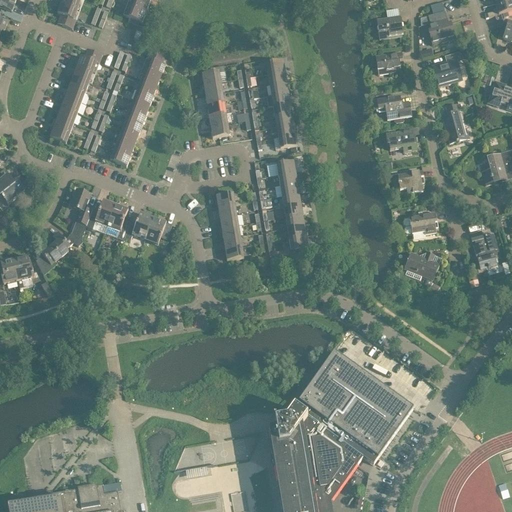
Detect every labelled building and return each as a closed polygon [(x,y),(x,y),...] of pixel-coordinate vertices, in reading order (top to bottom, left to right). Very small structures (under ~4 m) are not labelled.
[(0,0),(0,7),(12,12),(16,0),(0,0)] [(84,2),(81,0),(80,0),(63,0),(62,4),(80,12),(84,2)] [(150,3),(141,0),(129,0),(127,6),(146,13),(150,3)] [(503,15),(508,13),(511,11),(511,0),(496,5),(498,11),(487,14),(489,18),(503,15)] [(58,15),(61,16),(76,21),(76,22),(80,12),(62,4),(58,15)] [(139,23),(142,24),(146,13),(127,6),(123,17),(130,19),(128,23),(138,26),(139,23)] [(456,40),(451,23),(448,24),(445,12),(428,17),(430,24),(428,25),(430,32),(429,32),(432,46),(456,40)] [(72,30),(76,22),(76,21),(61,16),(57,24),(72,30)] [(401,17),(377,21),(380,41),(402,37),(402,36),(403,36),(402,25),(401,17)] [(511,25),(508,24),(503,40),(511,42),(511,25)] [(474,34),(469,36),(471,45),(477,44),(474,34)] [(97,64),(99,65),(102,56),(87,50),(84,59),(97,64)] [(147,60),(149,60),(149,61),(162,66),(162,65),(165,57),(150,51),(147,60)] [(432,67),(438,89),(463,82),(457,61),(461,60),(459,53),(445,57),(446,63),(432,67)] [(379,76),(394,73),(394,72),(400,71),(399,62),(403,61),(402,54),(376,58),(379,76)] [(84,59),(81,58),(77,68),(93,74),(97,64),(84,59)] [(165,67),(162,65),(162,66),(149,61),(145,71),(161,77),(165,67)] [(283,62),(266,64),(268,76),(285,73),(283,62)] [(211,74),(202,75),(204,86),(221,83),(219,74),(225,73),(224,67),(210,70),(211,74)] [(73,78),(89,84),(93,74),(77,68),(73,78)] [(142,81),(157,87),(161,77),(145,71),(142,81)] [(270,86),(287,83),(285,73),(268,76),(270,86)] [(69,88),(85,94),(89,84),(73,78),(69,88)] [(138,91),(154,97),(157,87),(142,81),(138,91)] [(221,83),(204,86),(206,97),(222,94),(221,83)] [(271,97),(288,94),(287,83),(270,86),(271,97)] [(489,104),(498,107),(499,103),(511,107),(511,89),(499,85),(497,92),(493,91),(489,104)] [(66,98),(81,104),(85,94),(69,88),(66,98)] [(134,101),(150,107),(154,97),(138,91),(134,101)] [(222,94),(206,97),(207,107),(224,105),(222,94)] [(273,107),(290,105),(288,94),(271,97),(273,107)] [(81,104),(66,98),(62,108),(78,114),(81,104)] [(403,119),(411,117),(409,105),(403,105),(403,103),(401,103),(400,98),(378,102),(379,110),(386,109),(388,121),(394,120),(394,123),(396,125),(402,124),(404,122),(403,119)] [(130,111),(146,117),(150,107),(134,101),(130,111)] [(224,105),(207,107),(209,118),(226,115),(231,114),(231,109),(225,110),(224,105)] [(275,118),(292,115),(290,105),(273,107),(275,118)] [(450,145),(467,140),(470,140),(469,137),(466,138),(459,113),(462,112),(460,105),(446,109),(448,115),(442,117),(450,145)] [(78,114),(62,108),(58,119),(74,125),(78,114)] [(146,117),(130,111),(126,121),(142,127),(146,117)] [(226,115),(209,118),(211,129),(228,126),(226,115)] [(277,129),(294,126),(292,115),(275,118),(277,129)] [(74,125),(58,119),(54,129),(70,135),(74,125)] [(142,127),(126,121),(122,131),(138,137),(142,127)] [(228,126),(211,129),(213,140),(230,137),(228,126)] [(278,139),(295,136),(294,126),(277,129),(271,130),(272,135),(278,134),(278,139)] [(50,139),(66,145),(70,135),(54,129),(50,139)] [(138,137),(122,131),(118,141),(134,148),(138,137)] [(386,136),(387,146),(389,146),(390,151),(403,149),(403,153),(417,151),(415,137),(413,138),(412,132),(386,136)] [(280,150),(297,148),(295,136),(278,139),(280,150)] [(101,139),(98,145),(104,147),(107,141),(101,139)] [(134,148),(118,141),(115,152),(131,158),(134,148)] [(486,187),(511,179),(511,174),(510,166),(511,165),(511,152),(511,151),(487,158),(490,171),(482,173),(486,187)] [(111,162),(127,168),(131,158),(115,152),(111,162)] [(294,163),(277,165),(279,176),(296,174),(294,163)] [(398,176),(400,192),(407,191),(407,195),(423,193),(421,179),(423,179),(422,172),(398,176)] [(296,174),(279,176),(281,187),(297,184),(296,174)] [(0,181),(0,198),(2,197),(8,205),(25,191),(19,183),(15,186),(7,176),(0,181)] [(297,184),(281,187),(282,198),(299,195),(297,184)] [(77,190),(70,208),(81,212),(76,224),(81,226),(76,238),(81,241),(86,228),(93,210),(87,207),(92,196),(77,190)] [(220,197),(216,197),(218,208),(235,205),(233,194),(229,195),(220,197)] [(299,195),(282,198),(284,208),(301,205),(299,195)] [(93,210),(86,228),(105,235),(116,205),(108,202),(108,203),(103,201),(99,211),(93,209),(93,210)] [(116,205),(105,235),(124,242),(124,240),(130,225),(131,223),(124,221),(128,210),(124,209),(124,208),(116,205)] [(220,219),(237,216),(235,205),(218,208),(220,219)] [(301,205),(284,208),(286,219),(303,216),(301,205)] [(130,225),(124,240),(131,242),(133,235),(140,238),(140,239),(145,241),(153,219),(141,214),(137,223),(136,227),(130,225)] [(409,218),(409,219),(405,220),(403,222),(403,225),(405,227),(405,228),(404,229),(405,233),(408,235),(425,233),(425,235),(436,234),(435,224),(437,224),(435,214),(409,218)] [(222,230),(238,227),(237,216),(220,219),(222,230)] [(303,216),(286,219),(288,229),(304,227),(303,216)] [(153,219),(145,241),(158,246),(161,239),(167,241),(172,226),(166,224),(166,225),(156,222),(156,220),(153,219)] [(223,240),(240,237),(238,227),(222,230),(223,240)] [(304,227),(288,229),(289,240),(306,237),(304,227)] [(480,270),(497,265),(495,257),(497,257),(495,250),(497,250),(493,235),(488,237),(487,233),(482,235),(481,232),(470,236),(472,243),(475,242),(476,246),(474,247),(480,270)] [(56,242),(52,246),(62,258),(69,252),(67,250),(74,244),(79,247),(83,244),(81,241),(76,238),(71,234),(67,240),(65,241),(58,233),(53,238),(56,242)] [(225,251),(242,248),(240,237),(223,240),(225,251)] [(291,251),(308,248),(306,237),(289,240),(291,251)] [(42,256),(36,261),(43,276),(56,265),(55,264),(62,258),(52,246),(47,250),(44,246),(38,250),(42,256)] [(227,262),(244,259),(242,248),(225,251),(227,262)] [(422,277),(433,281),(441,259),(427,254),(424,260),(411,255),(407,265),(409,266),(405,276),(420,282),(422,277)] [(13,260),(18,282),(20,289),(24,288),(22,281),(34,278),(30,264),(28,264),(27,257),(13,260)] [(1,263),(3,273),(1,273),(4,285),(18,282),(13,260),(1,263)] [(401,270),(396,266),(391,273),(396,276),(401,270)] [(479,287),(478,281),(470,283),(472,289),(479,287)] [(48,299),(54,298),(47,283),(41,286),(48,299)] [(430,289),(437,293),(440,287),(433,284),(430,289)] [(372,466),(412,411),(333,355),(292,412),(305,422),(307,420),(372,466)] [(332,511),(331,503),(363,459),(307,420),(305,422),(292,412),(286,420),(275,422),(276,430),(268,431),(281,511),(332,511)] [(125,445),(130,476),(6,497),(9,511),(248,511),(234,426),(125,445)] [(502,494),(510,491),(506,477),(497,480),(502,494)]
